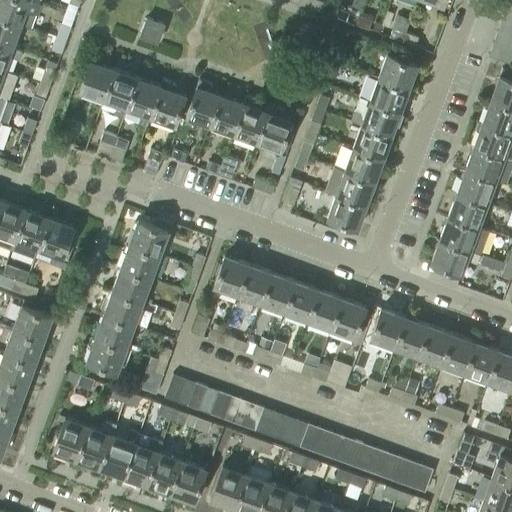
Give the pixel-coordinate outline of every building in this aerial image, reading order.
[(0,0),(0,16),(19,23),(29,27),(38,3),(30,0),(0,0)] [(317,0),(309,0),(307,7),(320,12),(324,2),(317,0)] [(511,0),(506,0),(503,10),(511,13),(511,0)] [(354,24),(357,15),(344,10),(341,19),(354,24)] [(381,23),(381,24),(387,27),(393,12),(386,10),(381,23)] [(511,13),(503,10),(499,21),(511,25),(511,13)] [(357,15),(354,24),(367,29),(370,19),(357,15)] [(0,16),(0,43),(10,47),(10,46),(19,23),(0,16)] [(162,25),(145,18),(138,36),(155,42),(162,25)] [(375,20),(371,30),(378,33),(381,24),(381,23),(375,20)] [(511,38),(511,25),(499,21),(494,32),(511,38)] [(55,36),(64,40),(69,27),(59,24),(55,36)] [(401,41),(404,32),(391,27),(388,36),(401,41)] [(404,32),(401,41),(414,46),(417,37),(404,32)] [(511,51),(511,38),(494,32),(490,44),(511,51)] [(60,52),(64,40),(55,36),(50,49),(60,52)] [(0,43),(0,70),(1,71),(7,56),(17,60),(20,51),(20,50),(10,46),(10,47),(0,43)] [(510,63),(511,57),(511,51),(490,44),(486,55),(510,63)] [(331,61),(340,64),(345,50),(336,47),(331,61)] [(377,77),(407,88),(415,65),(385,54),(377,77)] [(101,99),(112,68),(89,59),(77,90),(101,99)] [(336,76),(340,64),(331,61),(327,73),(336,76)] [(44,65),(37,84),(47,88),(52,74),(53,69),(44,65)] [(125,108),(136,77),(112,68),(101,99),(115,104),(112,114),(122,118),(125,108)] [(498,75),(489,99),(511,107),(511,72),(507,71),(500,69),(498,75)] [(0,70),(0,97),(5,99),(14,76),(1,71),(0,70)] [(160,85),(159,85),(136,77),(125,108),(139,112),(135,122),(145,126),(149,116),(160,85)] [(398,112),(407,88),(377,77),(368,101),(398,112)] [(183,94),(172,90),(174,84),(169,81),(166,79),(161,78),(159,85),(160,85),(149,116),(172,124),(183,94)] [(208,125),(219,95),(209,91),(211,86),(208,84),(205,82),(202,81),(198,79),(184,117),(208,125)] [(43,99),(47,88),(37,84),(33,96),(43,99)] [(314,108),(323,111),(328,97),(319,94),(314,108)] [(242,103),(219,95),(208,125),(231,134),(242,103)] [(266,112),(265,112),(255,108),(257,103),(254,101),(252,99),(249,98),(244,96),(242,103),(231,134),(255,143),(266,112)] [(511,107),(489,99),(481,122),(510,133),(511,127),(511,107)] [(389,135),(398,112),(368,101),(364,113),(353,109),(350,119),(360,123),(360,124),(389,135)] [(289,121),(279,117),(281,111),(275,107),(272,106),(267,105),(265,112),(266,112),(255,143),(278,151),(289,121)] [(319,122),(323,111),(314,108),(310,119),(319,122)] [(20,131),(30,135),(35,121),(25,117),(20,131)] [(80,124),(67,119),(64,127),(77,132),(80,124)] [(481,122),(472,146),(511,160),(511,159),(511,133),(510,133),(481,122)] [(381,159),(389,135),(360,124),(351,148),(381,159)] [(26,146),(30,135),(20,131),(16,143),(26,146)] [(111,144),(114,136),(101,132),(98,140),(111,144)] [(111,144),(124,149),(127,141),(114,136),(111,144)] [(106,158),(111,144),(98,140),(94,153),(106,158)] [(297,155),(306,158),(311,143),(302,140),(297,155)] [(119,162),(124,149),(111,144),(106,158),(119,162)] [(472,146),(464,169),(493,180),(493,179),(504,183),(511,160),(472,146)] [(169,156),(182,161),(185,152),(172,148),(169,156)] [(372,182),(381,159),(351,148),(343,169),(333,165),(332,168),(372,182)] [(158,162),(161,153),(148,149),(145,157),(158,162)] [(223,155),(220,165),(217,174),(229,178),(236,159),(223,155)] [(302,169),(306,158),(297,155),(293,166),(302,169)] [(158,162),(145,157),(141,168),(154,173),(158,162)] [(217,174),(220,165),(207,160),(204,169),(217,174)] [(363,206),(372,182),(332,168),(324,191),(334,195),(363,206)] [(464,169),(455,193),(484,203),(485,203),(493,180),(464,169)] [(289,176),(281,199),(292,204),(301,181),(289,176)] [(251,186),(264,191),(270,193),(273,184),(254,177),(251,186)] [(455,193),(446,216),(476,227),(486,231),(486,230),(476,226),(484,203),(455,193)] [(355,230),(363,206),(334,195),(325,219),(338,223),(351,228),(355,230)] [(0,245),(9,249),(24,209),(1,200),(0,201),(0,245)] [(36,247),(47,217),(24,209),(9,249),(33,257),(37,247),(36,247)] [(446,216),(438,240),(467,250),(478,254),(486,231),(476,227),(446,216)] [(36,247),(37,247),(52,252),(48,263),(63,268),(76,232),(71,230),(72,226),(47,217),(36,247)] [(138,219),(128,244),(157,255),(167,230),(138,219)] [(338,223),(336,230),(349,235),(351,228),(338,223)] [(438,240),(429,263),(459,274),(465,257),(475,261),(478,254),(467,250),(438,240)] [(128,244),(119,268),(148,279),(157,255),(128,244)] [(190,266),(199,269),(204,256),(194,253),(190,266)] [(235,293),(246,263),(223,255),(212,285),(235,293)] [(477,264),(489,268),(492,259),(480,255),(477,264)] [(259,302),(270,272),(246,263),(235,293),(259,302)] [(509,278),(511,270),(511,266),(504,264),(500,274),(509,278)] [(194,282),(199,269),(190,266),(185,279),(194,282)] [(119,268),(110,292),(139,304),(148,279),(119,268)] [(482,282),(459,274),(450,271),(447,280),(479,292),(482,282)] [(283,311),(294,281),(270,272),(259,302),(283,311)] [(0,285),(20,292),(23,283),(0,274),(0,285)] [(306,319),(317,289),(294,281),(283,311),(306,319)] [(23,283),(20,292),(33,297),(36,288),(23,283)] [(330,328),(341,298),(317,289),(306,319),(330,328)] [(110,292),(100,317),(130,328),(139,304),(110,292)] [(341,298),(330,328),(354,336),(356,330),(359,322),(364,306),(341,298)] [(173,312),(182,316),(187,303),(178,299),(173,312)] [(11,328),(40,339),(49,315),(19,304),(11,328)] [(369,336),(369,337),(373,339),(392,346),(403,316),(380,307),(369,336)] [(177,329),(182,316),(173,312),(168,325),(177,329)] [(197,315),(190,332),(202,336),(208,319),(197,315)] [(403,316),(392,346),(416,355),(427,324),(403,316)] [(100,317),(91,341),(121,352),(130,328),(100,317)] [(359,322),(356,330),(364,333),(367,325),(359,322)] [(427,324),(416,355),(439,363),(450,333),(427,324)] [(32,362),(40,339),(11,328),(2,351),(32,362)] [(218,342),(221,333),(209,328),(205,338),(218,342)] [(221,333),(218,342),(230,347),(234,337),(221,333)] [(450,333),(439,363),(462,372),(474,342),(450,333)] [(260,337),(257,345),(267,349),(270,341),(260,337)] [(91,341),(84,361),(113,372),(121,352),(91,341)] [(474,342),(462,372),(486,380),(497,350),(474,342)] [(265,359),(268,350),(267,349),(257,345),(256,345),(252,355),(265,359)] [(160,346),(155,359),(165,363),(170,350),(160,346)] [(268,350),(265,359),(278,364),(281,354),(268,350)] [(511,355),(497,350),(486,380),(509,389),(511,381),(511,355)] [(0,376),(23,385),(32,362),(2,351),(0,357),(0,376)] [(301,362),(298,371),(311,376),(314,366),(318,357),(305,353),(301,362)] [(150,357),(138,388),(143,390),(153,393),(157,383),(160,375),(165,363),(155,359),(150,357)] [(341,362),(333,384),(344,388),(352,366),(341,362)] [(314,366),(311,376),(324,381),(327,371),(314,366)] [(352,366),(344,388),(359,394),(367,372),(352,366)] [(66,379),(68,380),(91,389),(94,379),(79,374),(69,370),(66,379)] [(174,401),(183,377),(171,373),(163,396),(174,401)] [(0,403),(15,409),(23,385),(0,376),(0,403)] [(186,405),(194,381),(183,377),(174,401),(186,405)] [(380,382),(370,379),(366,377),(363,387),(376,392),(380,382)] [(409,378),(404,391),(405,391),(413,394),(418,381),(409,378)] [(197,409),(205,385),(194,381),(186,405),(197,409)] [(122,400),(126,389),(113,385),(110,396),(122,400)] [(208,413),(217,389),(205,385),(197,409),(208,413)] [(399,400),(403,390),(390,386),(386,395),(399,400)] [(126,389),(122,400),(137,405),(141,395),(126,389)] [(220,417),(228,394),(217,389),(208,413),(220,417)] [(413,394),(405,391),(404,391),(403,390),(399,400),(412,405),(416,395),(413,394)] [(231,421),(239,398),(228,394),(220,417),(231,421)] [(242,425),(251,402),(239,398),(231,421),(242,425)] [(160,402),(157,413),(169,417),(173,407),(160,402)] [(253,429),(262,406),(251,402),(242,425),(253,429)] [(0,429),(6,432),(15,409),(0,403),(0,429)] [(446,417),(449,407),(436,403),(433,412),(446,417)] [(265,433),(273,410),(262,406),(253,429),(265,433)] [(173,407),(169,417),(170,417),(175,419),(183,423),(187,412),(173,407)] [(449,407),(446,417),(459,422),(462,412),(449,407)] [(276,438),(285,414),(273,410),(265,433),(276,438)] [(287,442),(296,418),(285,414),(276,438),(287,442)] [(207,432),(211,421),(196,415),(192,426),(207,432)] [(62,416),(50,449),(74,458),(86,425),(62,416)] [(299,446),(307,422),(296,418),(287,442),(299,446)] [(86,425),(74,458),(98,466),(111,434),(114,423),(104,419),(100,430),(86,425)] [(492,434),(496,425),(483,420),(479,429),(492,434)] [(310,450),(319,426),(307,422),(299,446),(310,450)] [(496,425),(492,434),(505,439),(509,429),(496,425)] [(321,454),(330,431),(319,426),(310,450),(321,454)] [(111,434),(98,466),(121,475),(134,442),(138,432),(127,428),(124,438),(111,434)] [(333,458),(341,435),(330,431),(321,454),(333,458)] [(134,442),(121,475),(145,484),(158,451),(161,441),(151,437),(138,432),(134,442)] [(253,447),(256,437),(245,433),(241,444),(253,447)] [(344,462),(352,439),(341,435),(333,458),(344,462)] [(256,437),(253,447),(268,453),(272,443),(256,437)] [(355,466),(364,443),(352,439),(344,462),(355,466)] [(490,476),(511,484),(511,448),(490,441),(484,458),(495,462),(490,476)] [(367,471),(375,447),(364,443),(355,466),(367,471)] [(378,475),(386,451),(375,447),(367,471),(378,475)] [(455,449),(451,462),(460,465),(464,452),(455,449)] [(300,464),(303,454),(291,450),(288,460),(300,464)] [(158,451),(145,484),(168,492),(180,459),(158,451)] [(389,479),(398,455),(386,451),(378,475),(389,479)] [(303,454),(300,464),(315,470),(319,460),(303,454)] [(400,483),(409,459),(398,455),(389,479),(400,483)] [(180,459),(168,492),(192,501),(204,468),(180,459)] [(412,487),(420,463),(409,459),(400,483),(412,487)] [(420,463),(412,487),(423,491),(432,468),(420,463)] [(231,507),(243,473),(220,465),(207,499),(231,507)] [(347,482),(351,471),(338,467),(334,477),(347,482)] [(351,471),(347,482),(361,487),(365,477),(351,471)] [(243,511),(255,511),(267,482),(243,473),(231,507),(243,511)] [(442,486),(451,489),(456,476),(447,473),(442,486)] [(511,510),(511,484),(490,476),(481,500),(511,510)] [(282,511),(290,490),(267,482),(255,511),(282,511)] [(394,498),(398,488),(384,483),(381,493),(394,498)] [(446,501),(451,489),(442,486),(437,498),(446,501)] [(398,488),(394,498),(408,503),(412,493),(398,488)] [(309,511),(314,499),(290,490),(282,511),(309,511)] [(335,511),(337,508),(314,499),(309,511),(335,511)] [(511,511),(511,510),(481,500),(476,511),(511,511)]
